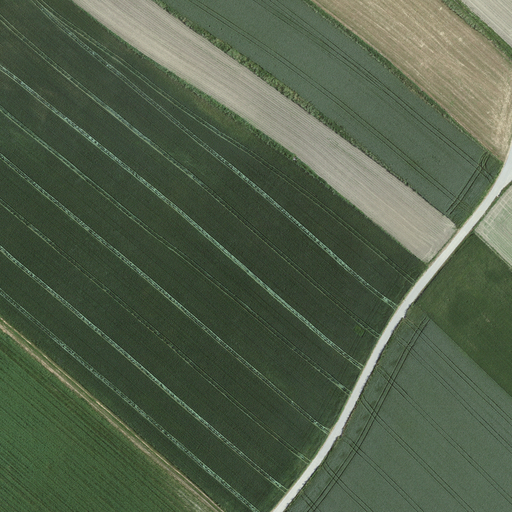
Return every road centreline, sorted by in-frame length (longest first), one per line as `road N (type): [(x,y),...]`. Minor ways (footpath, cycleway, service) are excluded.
road 1 (track): [(277,511),(331,438),(394,320),(479,213),(511,155)]
road 2 (track): [(232,511),(0,314)]
